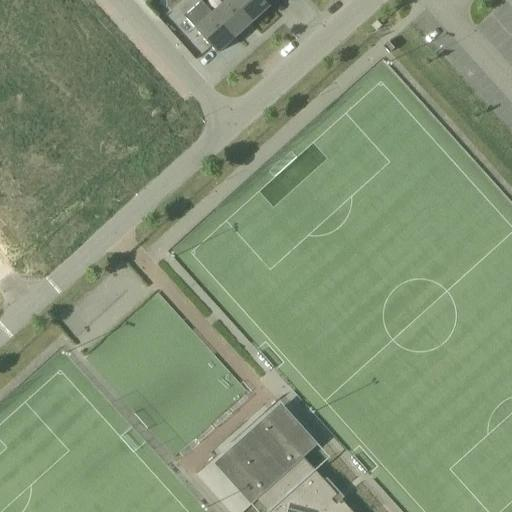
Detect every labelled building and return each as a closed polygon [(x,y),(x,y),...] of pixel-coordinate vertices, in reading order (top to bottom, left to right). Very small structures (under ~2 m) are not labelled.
[(8,0),(19,12),(32,0),(8,0)] [(33,28),(50,47),(82,19),(65,0),(33,28)] [(253,23),(231,0),(228,0),(214,14),(235,38),(253,23)] [(231,0),(253,23),(270,7),(263,0),(231,0)] [(235,38),(214,14),(196,30),(218,54),(235,38)] [(99,39),(82,19),(50,47),(67,67),(99,39)] [(95,50),(86,58),(92,64),(100,56),(95,50)] [(83,72),(92,64),(86,58),(77,66),(83,72)] [(5,67),(0,71),(0,72),(7,81),(13,76),(5,67)] [(7,81),(16,90),(21,84),(13,76),(7,81)] [(64,86),(70,92),(79,84),(73,78),(64,86)] [(136,80),(117,96),(145,128),(163,111),(136,80)] [(16,90),(7,81),(1,86),(10,95),(16,90)] [(127,144),(145,128),(117,96),(99,113),(127,144)] [(127,144),(99,113),(81,129),(109,161),(127,144)] [(23,123),(14,131),(20,137),(28,129),(23,123)] [(20,137),(14,131),(5,139),(11,145),(20,137)] [(69,197),(88,180),(59,148),(41,164),(69,197)] [(69,197),(41,164),(22,180),(51,213),(69,197)] [(51,213),(22,180),(4,197),(33,230),(51,213)] [(4,197),(0,200),(0,229),(15,246),(33,230),(4,197)] [(221,461),(267,511),(352,511),(268,418),(221,461)]
